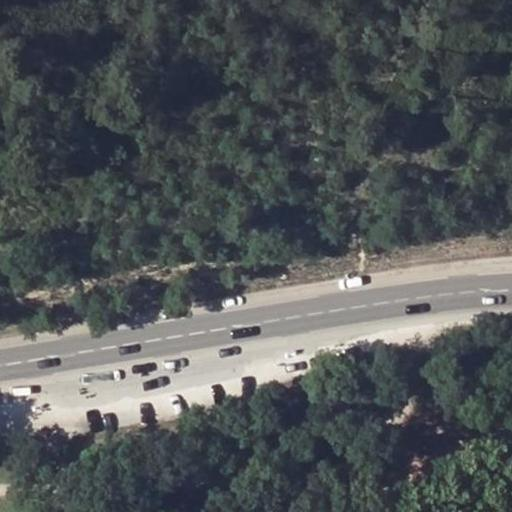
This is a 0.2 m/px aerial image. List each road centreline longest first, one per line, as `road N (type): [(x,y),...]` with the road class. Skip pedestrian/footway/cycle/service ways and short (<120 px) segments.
road 1 (secondary): [(511,291),(437,295),(0,367)]
road 2 (track): [(0,487),(451,485)]
road 3 (track): [(196,487),(54,440),(34,361)]
road 4 (track): [(305,486),(363,436),(404,374),(385,304)]
